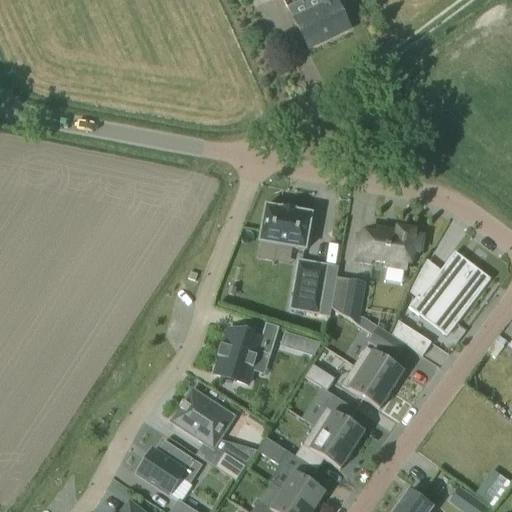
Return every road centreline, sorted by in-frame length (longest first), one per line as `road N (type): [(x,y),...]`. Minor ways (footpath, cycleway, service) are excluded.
road 1 (residential): [(81,511),(131,421),(192,346),(256,161)]
road 2 (residential): [(511,245),(451,201),(256,161)]
road 3 (track): [(467,0),(258,141),(256,161)]
road 4 (residential): [(256,161),(35,117),(0,101)]
road 5 (residential): [(511,303),(361,511)]
